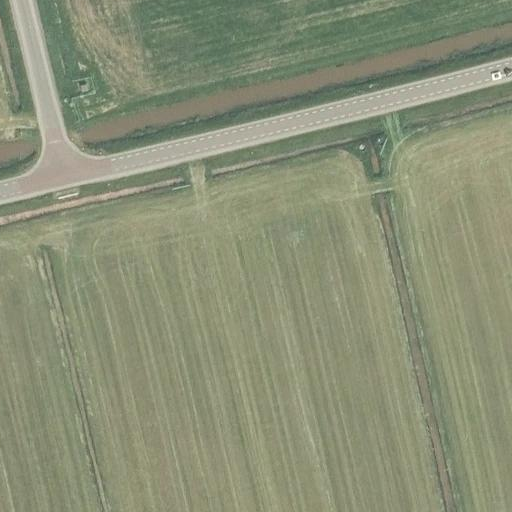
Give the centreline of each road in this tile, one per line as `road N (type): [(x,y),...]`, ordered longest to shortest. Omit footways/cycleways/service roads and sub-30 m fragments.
road 1 (tertiary): [(63,177),(511,67)]
road 2 (unclassified): [(63,177),(20,0)]
